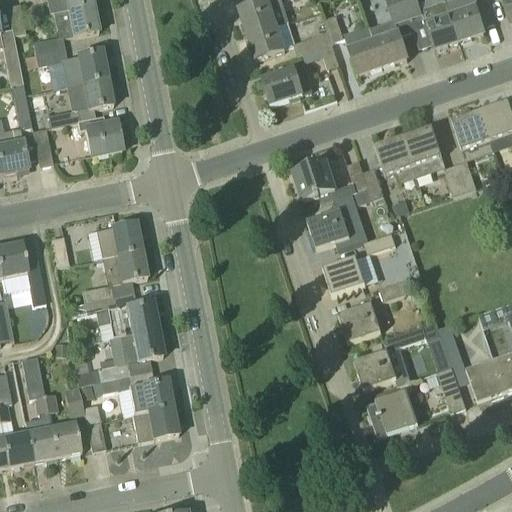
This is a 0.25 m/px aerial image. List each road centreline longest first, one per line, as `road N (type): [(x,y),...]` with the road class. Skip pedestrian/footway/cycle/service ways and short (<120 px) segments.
road 1 (residential): [(381,511),(265,150)]
road 2 (residential): [(226,475),(169,179)]
road 3 (residential): [(265,150),(511,69)]
road 4 (residential): [(169,179),(132,0)]
road 5 (residential): [(50,511),(226,475)]
road 6 (residential): [(0,221),(169,179)]
road 7 (residential): [(265,150),(214,0)]
